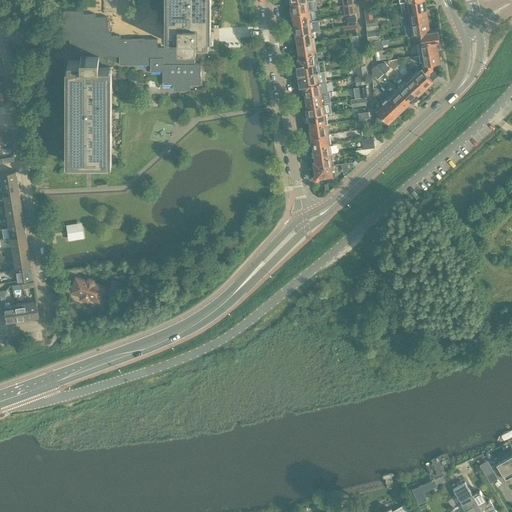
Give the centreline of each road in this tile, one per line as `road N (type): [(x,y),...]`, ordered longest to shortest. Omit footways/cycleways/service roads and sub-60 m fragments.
road 1 (unclassified): [(29,389),(43,401),(74,393),(220,339),(511,92)]
road 2 (secondary): [(29,389),(168,339),(208,316),(301,228)]
road 3 (residential): [(17,118),(50,322),(0,330)]
road 4 (residential): [(301,228),(269,0)]
road 5 (secondary): [(301,228),(438,109)]
